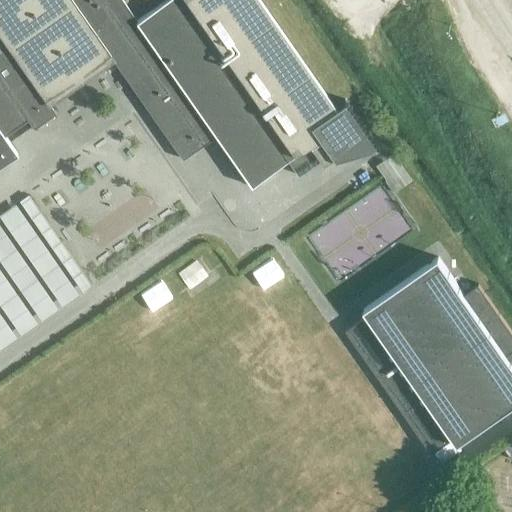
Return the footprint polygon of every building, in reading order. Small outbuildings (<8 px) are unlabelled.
[(181,159),(214,135),(249,185),(308,144),(321,163),(331,157),(332,158),(374,146),(342,100),(333,107),(258,0),(0,0),(0,164),(16,154),(3,136),(26,120),(32,128),(55,113),(45,98),(75,77),(108,54),(181,159)] [(393,151),(375,163),(393,189),(411,176),(393,151)] [(0,340),(99,275),(38,184),(4,206),(0,209),(0,340)] [(211,246),(189,257),(199,276),(221,265),(211,246)] [(438,257),(363,309),(367,315),(345,330),(431,453),(453,438),(457,443),(511,405),(511,363),(506,355),(511,350),(511,332),(478,284),(464,294),(438,257)]
